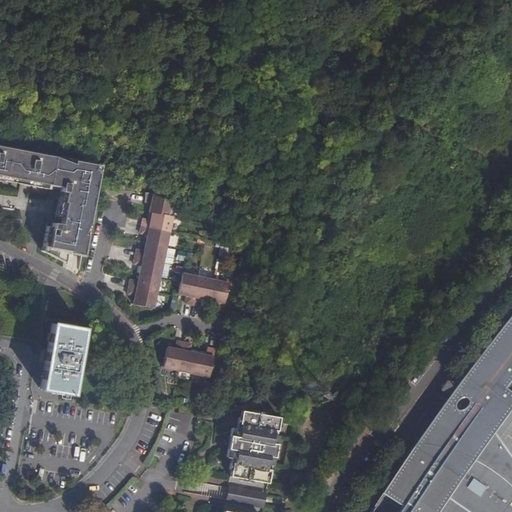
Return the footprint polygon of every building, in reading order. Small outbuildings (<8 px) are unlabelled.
[(344,112),(352,101),(334,89),(326,101),(344,112)] [(40,184),(48,186),(53,158),(0,147),(0,176),(3,177),(20,181),(20,180),(26,181),(25,185),(39,188),(40,184)] [(53,158),(48,186),(58,188),(58,187),(61,187),(59,192),(63,193),(62,198),(58,197),(54,218),(60,219),(60,224),(52,222),(51,227),(46,226),(42,249),(62,263),(63,259),(64,251),(68,251),(68,253),(81,256),(97,171),(94,170),(94,165),(53,158)] [(2,181),(25,185),(26,181),(20,180),(20,181),(3,177),(2,181)] [(150,194),(149,194),(146,209),(153,210),(150,226),(142,225),(140,238),(147,239),(144,255),(136,254),(134,267),(141,268),(138,284),(130,282),(127,296),(135,297),(133,306),(153,310),(175,205),(150,194)] [(223,310),(229,281),(183,271),(179,291),(188,293),(186,301),(200,305),(201,297),(218,300),(216,309),(223,310)] [(511,511),(511,502),(500,490),(495,484),(482,473),(477,469),(458,457),(463,450),(479,429),(504,397),(508,400),(511,395),(511,299),(450,376),(464,387),(458,393),(455,392),(450,391),(444,392),(440,393),(436,396),(431,401),(426,405),(427,406),(431,409),(429,412),(428,414),(428,417),(429,419),(430,421),(432,423),(435,424),(437,424),(426,439),(421,446),(417,452),(416,451),(402,441),(383,470),(376,480),(355,511),(354,511),(419,511),(421,510),(424,511),(511,511)] [(40,390),(56,392),(72,395),(83,329),(52,323),(40,390)] [(163,366),(209,375),(215,348),(207,347),(206,355),(190,352),(191,344),(177,341),(176,349),(167,347),(163,366)] [(464,387),(450,376),(431,401),(436,396),(440,393),(444,392),(450,391),(455,392),(458,393),(464,387)] [(427,406),(402,441),(416,451),(417,452),(421,446),(426,439),(437,424),(435,424),(432,423),(430,421),(429,419),(428,417),(428,414),(429,412),(431,409),(427,406)] [(179,407),(178,413),(196,417),(197,410),(179,407)] [(272,471),(271,470),(266,469),(267,464),(271,465),(273,465),(279,435),(278,435),(273,435),(274,429),(279,430),(280,430),(281,424),(280,423),(281,417),(266,414),(266,412),(256,410),(255,412),(243,410),(241,417),(240,416),(238,423),(242,424),(241,428),(237,427),(232,427),(226,456),(232,457),(235,457),(234,463),(230,463),(229,469),(231,470),(230,477),(241,479),(240,481),(252,483),(252,481),(268,484),(269,477),(271,478),(272,471)] [(511,476),(479,429),(463,450),(458,457),(477,469),(482,473),(495,484),(500,490),(511,502),(511,476)] [(225,502),(263,509),(266,494),(227,487),(225,502)]
